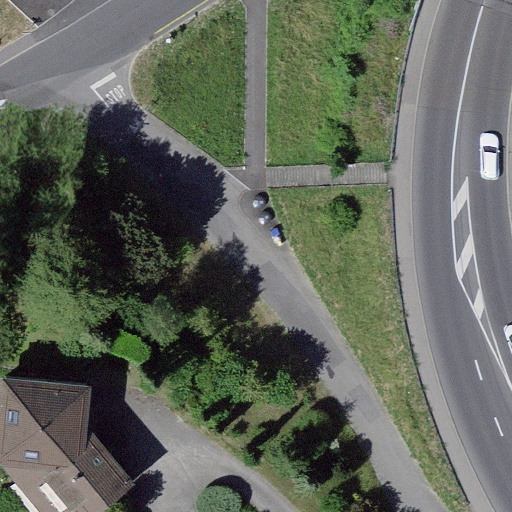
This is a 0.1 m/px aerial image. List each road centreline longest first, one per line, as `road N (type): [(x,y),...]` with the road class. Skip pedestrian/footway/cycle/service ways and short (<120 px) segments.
road 1 (residential): [(73,67),(210,193),(288,302),(409,511)]
road 2 (secondary): [(495,0),(455,177),(467,306),(511,423)]
road 3 (tertiary): [(73,67),(180,0)]
